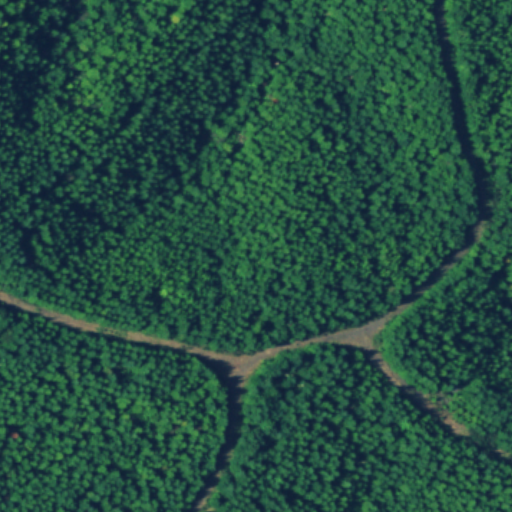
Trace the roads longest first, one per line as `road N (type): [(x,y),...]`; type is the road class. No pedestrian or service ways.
road 1 (track): [(190,511),(217,476),(238,379),(254,363),(378,325),(473,236),(482,195),(457,124),(440,0)]
road 2 (track): [(238,379),(207,355),(0,298)]
road 3 (track): [(511,459),(406,391),(356,335)]
